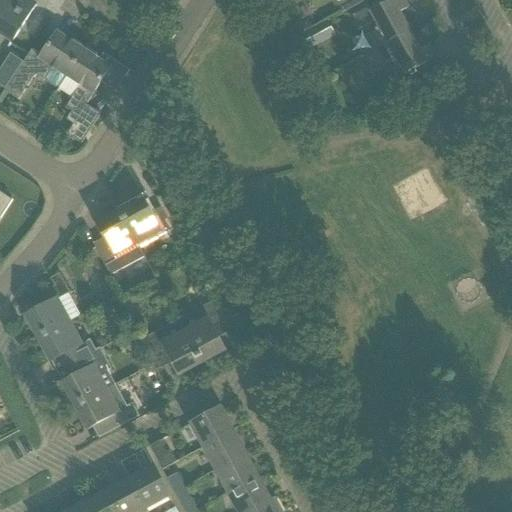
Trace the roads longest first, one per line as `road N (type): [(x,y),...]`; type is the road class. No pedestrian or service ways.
road 1 (residential): [(316,511),(246,378),(68,471)]
road 2 (residential): [(78,187),(163,56)]
road 3 (residential): [(0,292),(19,277),(78,187)]
road 4 (residential): [(58,452),(0,341)]
